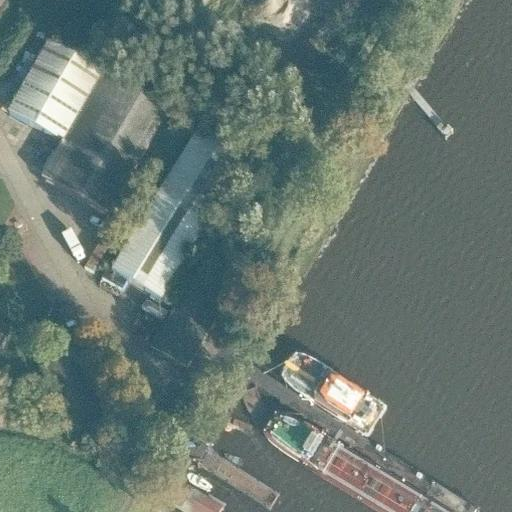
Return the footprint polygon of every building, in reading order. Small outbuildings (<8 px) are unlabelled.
[(171,0),(121,0),(160,21),(171,0)] [(58,151),(98,80),(43,49),(3,120),(58,151)] [(107,225),(167,118),(103,82),(43,189),(107,225)] [(159,308),(246,164),(198,135),(110,279),(159,308)] [(83,263),(100,273),(112,251),(95,242),(83,263)] [(185,378),(227,304),(194,285),(152,360),(185,378)] [(0,335),(0,357),(9,341),(0,335)] [(104,433),(60,362),(33,379),(76,450),(104,433)] [(145,457),(136,439),(115,451),(125,468),(145,457)]
